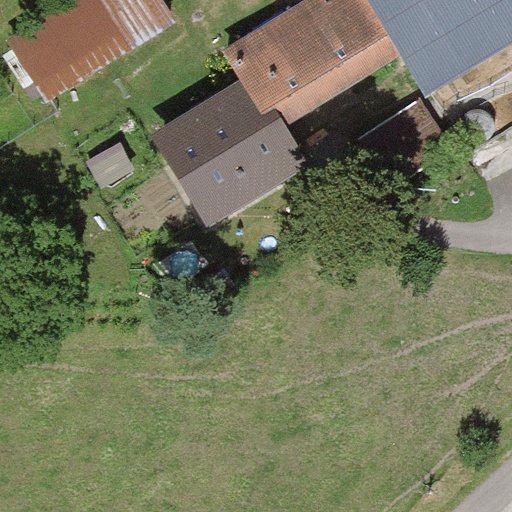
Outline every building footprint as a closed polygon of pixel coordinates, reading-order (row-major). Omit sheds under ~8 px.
[(144,0),(90,0),(9,55),(45,108),(164,29),(144,0)] [(242,91),(263,129),(388,60),(354,0),(331,0),(224,59),(242,91)] [(511,0),(354,0),(388,60),(410,100),(511,43),(511,0)] [(242,91),(151,141),(197,224),(287,174),(263,129),(242,91)] [(438,110),(366,131),(381,184),(453,164),(438,110)]
